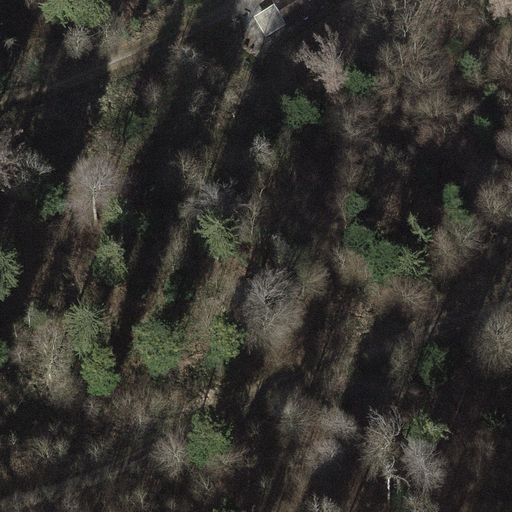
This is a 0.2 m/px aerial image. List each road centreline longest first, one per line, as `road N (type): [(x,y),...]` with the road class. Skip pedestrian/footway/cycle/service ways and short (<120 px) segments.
road 1 (track): [(511,313),(238,410),(96,480),(0,509)]
road 2 (track): [(251,0),(122,70),(0,112)]
